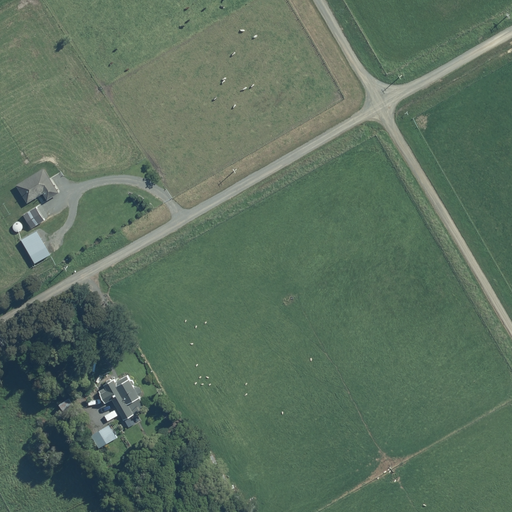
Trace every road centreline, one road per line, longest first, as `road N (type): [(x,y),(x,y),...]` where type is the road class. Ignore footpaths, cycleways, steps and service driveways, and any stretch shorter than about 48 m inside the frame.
road 1 (residential): [(0,326),(380,102)]
road 2 (unclassified): [(380,102),(511,333)]
road 3 (residential): [(380,102),(511,29)]
